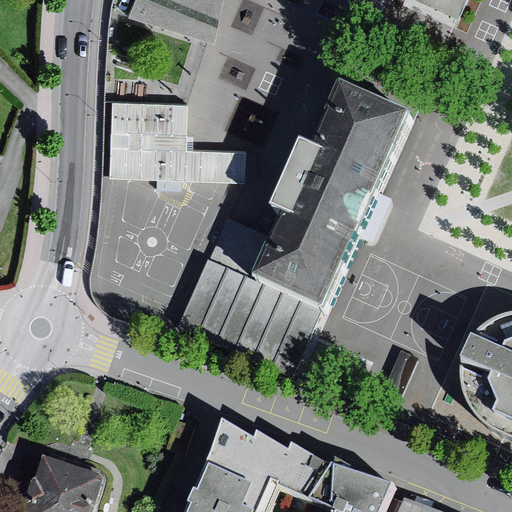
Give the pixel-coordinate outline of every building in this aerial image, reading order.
[(135,0),(129,18),(217,43),(225,0),(135,0)] [(424,0),(458,15),(464,0),(424,0)] [(427,123),(360,94),(333,156),(321,151),(291,221),(300,225),(290,249),(272,289),(328,314),(341,320),(427,123)] [(185,106),(113,103),(110,174),(242,180),(243,167),(244,154),(183,151),(185,106)] [(297,383),(328,314),(272,289),(290,249),(229,224),(181,337),(297,383)] [(484,424),(511,443),(511,325),(487,344),(476,372),(474,394),(484,424)] [(425,511),(404,504),(407,495),(348,476),(305,454),(301,461),(270,442),(268,449),(234,432),(217,470),(225,474),(213,500),(208,498),(201,511),(273,511),(282,494),(320,511),(425,511)] [(103,511),(111,482),(52,462),(36,511),(103,511)]
